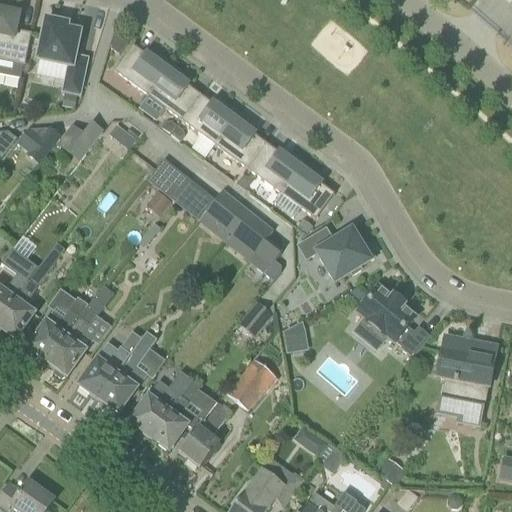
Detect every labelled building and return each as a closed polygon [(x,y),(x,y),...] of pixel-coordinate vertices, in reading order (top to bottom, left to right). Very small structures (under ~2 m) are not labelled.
[(0,63),(25,68),(31,37),(16,34),(19,18),(0,14),(0,63)] [(68,28),(64,27),(65,23),(51,20),(50,24),(46,23),(37,64),(68,70),(62,96),(82,100),(90,61),(75,58),(80,36),(67,33),(68,28)] [(111,52),(120,58),(128,46),(115,37),(111,52)] [(152,62),(133,48),(132,49),(133,49),(114,74),(148,99),(171,68),(156,57),(152,62)] [(200,98),(182,84),(186,80),(171,68),(148,99),(181,124),(200,98)] [(74,112),(77,99),(65,97),(62,110),(74,112)] [(222,106),(219,111),(200,98),(181,124),(215,148),(237,118),(222,106)] [(267,147),(249,134),(252,129),(237,118),(215,148),(248,173),(267,147)] [(166,125),(162,131),(170,137),(177,128),(171,124),(166,125)] [(85,160),(103,135),(91,126),(84,136),(73,151),(85,160)] [(128,153),(135,144),(139,139),(129,131),(125,136),(117,129),(109,139),(128,153)] [(178,130),(172,138),(180,145),(185,138),(184,134),(178,130)] [(50,149),(41,142),(28,132),(17,147),(28,155),(26,158),(38,166),(50,149)] [(0,162),(3,160),(18,141),(9,134),(0,134),(0,162)] [(289,156),(285,160),(267,147),(248,173),(281,197),(304,167),(289,156)] [(173,203),(189,183),(164,163),(155,174),(148,183),(173,203)] [(335,197),(315,183),(319,178),(304,167),(281,197),(315,222),(334,198),(335,197)] [(243,180),(238,188),(246,194),(252,186),(243,180)] [(189,183),(173,203),(199,224),(204,218),(215,204),(189,183)] [(145,209),(158,220),(171,204),(158,194),(145,209)] [(230,239),(250,217),(222,195),(215,204),(204,218),(230,239)] [(250,217),(230,239),(254,259),(266,243),(273,236),(250,217)] [(313,230),(303,223),(298,231),(308,238),(313,230)] [(138,247),(145,253),(161,232),(155,227),(138,247)] [(362,251),(352,233),(333,245),(326,233),(299,250),(307,263),(317,257),(335,286),(343,281),(351,276),(353,279),(362,273),(360,271),(375,262),(367,248),(362,251)] [(266,243),(254,259),(248,265),(273,284),(281,274),(281,270),(275,265),(281,257),(282,256),(281,256),(266,243)] [(25,309),(65,253),(58,247),(38,271),(0,323),(0,332),(16,344),(36,317),(25,309)] [(0,323),(38,271),(13,253),(2,269),(17,279),(5,295),(0,291),(0,323)] [(55,377),(61,383),(66,380),(67,381),(86,356),(85,356),(94,344),(99,348),(111,331),(97,321),(115,298),(103,290),(89,309),(84,314),(47,367),(56,373),(55,377)] [(402,349),(401,351),(413,361),(430,340),(418,330),(414,335),(408,330),(416,321),(403,310),(405,308),(393,298),(391,300),(379,290),(358,315),(395,346),(396,344),(402,349)] [(84,314),(89,309),(78,302),(73,309),(64,321),(54,314),(27,352),(29,353),(28,358),(34,363),(39,360),(47,367),(84,314)] [(257,306),(245,320),(261,334),(274,320),(267,314),(257,306)] [(305,335),(302,326),(284,335),(284,338),(287,357),(308,353),(305,335)] [(137,393),(147,379),(137,371),(158,343),(148,336),(131,359),(98,403),(118,418),(137,393)] [(471,349),(472,346),(445,340),(437,381),(445,382),(441,403),(484,412),(489,391),(496,356),(497,351),(480,347),(479,350),(471,349)] [(105,352),(96,364),(78,389),(98,403),(131,359),(122,351),(118,356),(115,354),(113,357),(105,352)] [(257,362),(228,399),(248,415),(263,396),(266,398),(280,381),(257,362)] [(147,401),(129,426),(149,441),(178,401),(190,387),(189,386),(179,379),(157,408),(147,401)] [(200,422),(186,411),(201,390),(192,383),(189,386),(190,387),(178,401),(149,441),(169,456),(188,430),(192,433),(200,422)] [(200,473),(203,469),(219,449),(211,442),(231,417),(223,411),(221,412),(217,409),(179,456),(200,473)] [(329,448),(319,442),(310,455),(319,462),(329,448)] [(511,486),(511,461),(503,460),(498,483),(511,486)] [(377,478),(389,487),(395,491),(407,475),(389,462),(377,478)] [(262,472),(251,488),(233,511),(268,511),(277,499),(285,490),(262,472)] [(389,487),(382,483),(380,486),(381,492),(384,494),(386,491),(389,487)] [(0,511),(10,511),(12,509),(15,511),(48,511),(54,505),(28,485),(20,496),(9,487),(0,499),(0,511)] [(410,511),(418,501),(408,493),(400,503),(410,511)] [(362,511),(357,508),(358,506),(344,496),(334,510),(335,511),(334,511),(316,498),(308,508),(306,507),(302,511),(362,511)] [(458,511),(462,509),(463,503),(459,498),(452,497),(448,501),(447,507),(450,511),(458,511)]
